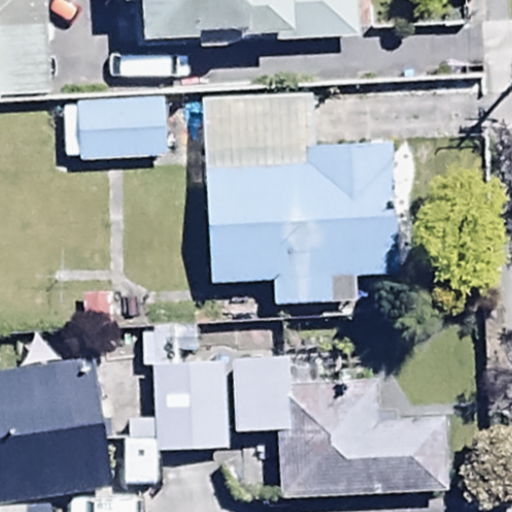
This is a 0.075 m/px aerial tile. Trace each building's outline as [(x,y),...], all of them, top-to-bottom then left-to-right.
[(0,0),(0,112),(45,111),(41,0),(0,0)] [(142,0),(144,53),(203,51),(203,41),(245,40),(245,45),(276,45),(276,50),(358,49),(356,0),(142,0)] [(164,167),(161,107),(62,111),(65,171),(164,167)] [(206,113),(209,290),(271,288),(272,313),(354,311),(354,282),(397,281),(394,151),(301,153),(300,111),(206,113)] [(99,367),(0,379),(0,510),(116,496),(99,367)] [(277,442),(278,505),(448,502),(447,428),(377,429),(376,386),(291,388),(290,367),(234,368),(236,443),(277,442)] [(222,369),(151,372),(154,458),(225,455),(222,369)]
